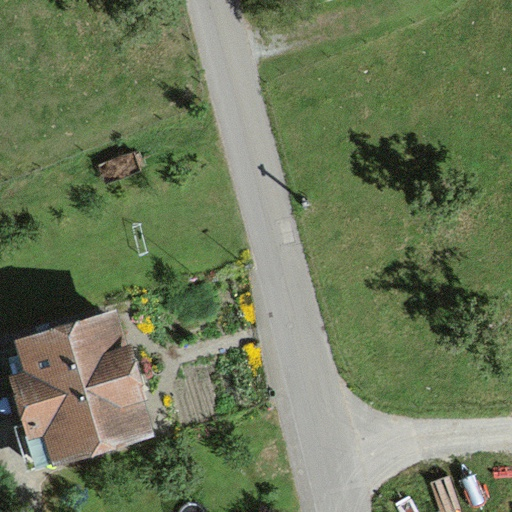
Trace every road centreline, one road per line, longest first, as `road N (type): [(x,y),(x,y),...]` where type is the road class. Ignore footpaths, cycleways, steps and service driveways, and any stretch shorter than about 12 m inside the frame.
road 1 (residential): [(333,511),(273,207),(215,0)]
road 2 (track): [(321,453),(511,428)]
